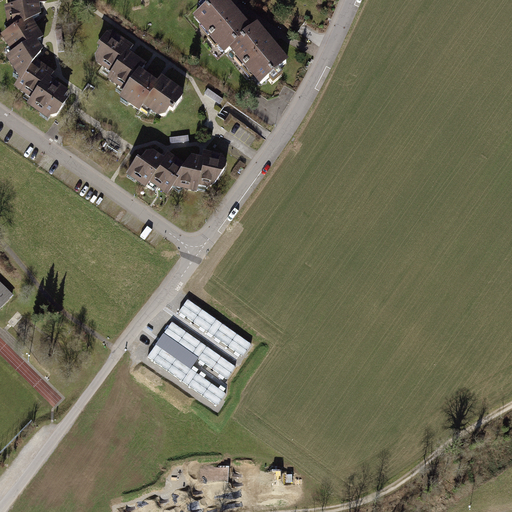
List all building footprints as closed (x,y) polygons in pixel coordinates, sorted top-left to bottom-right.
[(12,0),(14,11),(6,12),(11,38),(3,42),(12,62),(8,64),(21,84),(16,90),(29,100),(27,102),(57,121),(67,107),(63,104),(68,97),(49,83),(53,76),(37,65),(42,58),(37,48),(43,43),(32,26),(40,19),(39,8),(46,6),(44,0),(12,0)] [(231,50),(253,32),(225,0),(218,0),(195,19),(225,55),(231,50)] [(258,28),(253,32),(231,50),(260,85),(287,63),(258,28)] [(128,92),(139,75),(145,67),(127,55),(132,48),(112,34),(98,55),(98,63),(115,75),(111,80),(128,92)] [(157,88),(139,75),(128,92),(123,100),(141,112),(146,106),(163,117),(169,109),(172,112),(184,95),(162,81),(157,88)] [(139,166),(129,180),(147,191),(151,185),(168,197),(174,190),(197,196),(199,188),(212,190),(228,170),(222,160),(205,156),(204,165),(192,162),(187,171),(169,158),(165,164),(153,157),(148,159),(143,169),(139,166)] [(0,305),(1,307),(12,296),(0,283),(0,305)]
